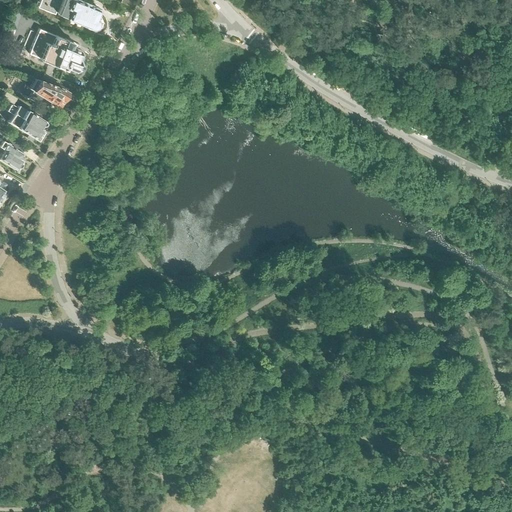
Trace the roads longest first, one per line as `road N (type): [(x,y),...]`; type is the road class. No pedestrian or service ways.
road 1 (residential): [(236,26),(378,120),(511,183)]
road 2 (residential): [(0,245),(138,38)]
